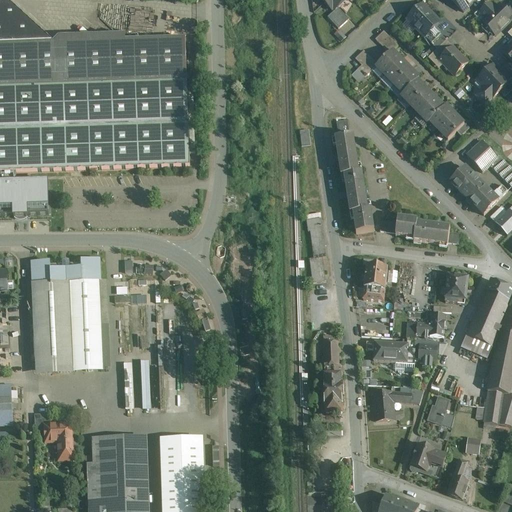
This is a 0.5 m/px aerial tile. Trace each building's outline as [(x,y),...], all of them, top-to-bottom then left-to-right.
[(53,45),(3,0),(0,0),(0,46),(53,45)] [(321,0),(332,11),(333,10),(335,12),(338,9),(347,0),(321,0)] [(450,0),(464,13),(477,0),(450,0)] [(422,5),(407,21),(418,31),(420,30),(426,36),(424,38),(425,39),(425,38),(434,29),(440,23),(439,23),(438,24),(430,16),(431,14),(422,5)] [(495,10),(490,5),(480,14),(481,15),(482,13),(490,21),(485,26),(482,23),(482,24),(496,38),(511,21),(511,18),(509,16),(500,6),(495,10)] [(349,21),(338,9),(335,12),(327,19),(338,30),(349,21)] [(434,29),(425,38),(432,46),(441,36),(434,29)] [(340,32),(335,35),(341,42),(345,38),(340,32)] [(384,32),(375,41),(380,45),(389,37),(384,32)] [(77,44),(71,39),(65,45),(59,39),(53,45),(54,88),(187,84),(186,41),(125,43),(119,37),(113,43),(107,37),(101,44),(95,38),(89,44),(83,38),(77,44)] [(389,37),(380,45),(385,50),(393,42),(389,37)] [(451,37),(428,59),(433,64),(437,60),(455,78),(468,64),(447,42),(451,38),(451,37)] [(393,42),(385,50),(389,55),(392,52),(398,47),(393,42)] [(511,44),(503,54),(511,62),(511,63),(511,44)] [(53,45),(0,46),(0,89),(54,88),(53,45)] [(364,52),(355,60),(360,65),(368,57),(364,52)] [(378,66),(376,68),(385,77),(401,62),(392,52),(389,55),(378,66)] [(368,57),(360,65),(362,67),(365,70),(373,61),(368,57)] [(373,61),(365,70),(369,75),(376,68),(378,66),(373,61)] [(401,62),(385,77),(394,86),(410,71),(401,62)] [(365,70),(362,67),(357,71),(365,79),(369,75),(365,70)] [(499,73),(493,67),(480,79),(488,86),(476,97),(485,106),(493,99),(493,100),(509,84),(499,73)] [(511,79),(511,74),(505,67),(499,73),(509,83),(511,79)] [(410,71),(394,86),(403,96),(417,82),(419,80),(410,71)] [(403,96),(401,98),(410,107),(426,91),(417,82),(403,96)] [(187,84),(54,88),(0,89),(0,132),(188,126),(187,84)] [(435,100),(426,91),(410,107),(419,116),(435,100)] [(435,100),(419,116),(428,125),(430,123),(444,109),(435,100)] [(444,109),(430,123),(439,132),(455,117),(446,108),(444,109)] [(455,117),(439,132),(448,142),(457,133),(464,126),(455,117)] [(464,126),(457,133),(461,138),(470,130),(465,125),(464,126)] [(188,126),(0,132),(0,175),(3,175),(15,175),(190,169),(188,126)] [(309,132),(300,132),(302,148),(311,147),(309,132)] [(339,139),(335,140),(341,178),(344,177),(359,175),(353,137),(339,139)] [(482,142),(466,157),(482,174),(490,167),(498,160),(497,159),(482,142)] [(511,170),(499,158),(497,159),(498,160),(490,167),(511,189),(511,170)] [(493,196),(471,174),(468,177),(462,171),(450,183),(484,217),(499,202),(493,196)] [(359,175),(344,177),(350,215),(353,215),(353,214),(368,212),(368,211),(362,174),(359,175)] [(15,175),(3,175),(3,185),(0,185),(0,218),(15,218),(15,222),(31,221),(30,217),(51,216),(50,184),(15,185),(15,175)] [(508,192),(502,186),(493,196),(499,202),(508,192)] [(496,225),(507,214),(502,208),(491,219),(496,225)] [(368,212),(353,214),(353,215),(356,235),(374,233),(371,211),(368,211),(368,212)] [(507,238),(511,233),(511,214),(510,212),(507,214),(496,225),(495,226),(507,238)] [(321,220),(307,222),(309,233),(311,233),(314,260),(314,261),(323,260),(326,259),(321,220)] [(417,222),(398,220),(397,225),(396,235),(395,238),(414,240),(417,225),(417,222)] [(417,225),(414,240),(414,243),(448,248),(449,234),(450,230),(417,225)] [(314,260),(310,261),(313,285),(326,283),(323,260),(314,261),(314,260)] [(143,275),(151,275),(152,265),(143,265),(143,275)] [(388,271),(367,268),(365,290),(385,293),(388,271)] [(397,284),(397,272),(389,271),(389,284),(397,284)] [(127,278),(117,278),(119,315),(130,315),(127,278)] [(468,280),(448,278),(446,300),(446,304),(458,306),(458,301),(466,302),(467,295),(468,289),(467,289),(468,280)] [(100,282),(69,284),(73,370),(104,368),(100,282)] [(73,370),(69,284),(34,285),(38,372),(73,370)] [(511,296),(511,290),(495,284),(491,296),(510,303),(511,296)] [(385,293),(365,290),(363,301),(384,303),(385,293)] [(181,293),(178,297),(195,309),(198,305),(181,293)] [(494,361),(487,392),(489,393),(502,324),(508,309),(507,309),(510,303),(491,296),(486,294),(462,347),(494,361)] [(511,303),(510,310),(508,309),(502,324),(511,328),(511,303)] [(202,333),(211,330),(207,317),(205,318),(202,309),(195,312),(202,333)] [(446,317),(431,316),(431,327),(430,338),(444,339),(446,317)] [(511,328),(502,324),(489,393),(504,396),(511,397),(511,393),(511,328)] [(431,327),(418,326),(417,337),(430,338),(431,327)] [(363,327),(363,337),(378,337),(378,327),(363,327)] [(416,342),(407,341),(407,347),(408,347),(407,366),(414,366),(415,366),(415,363),(416,348),(416,342)] [(375,345),(367,344),(367,353),(375,353),(375,346),(375,345)] [(340,377),(334,377),(334,367),(339,367),(338,345),(324,345),(325,366),(324,366),(326,415),(333,415),(340,415),(342,415),(341,398),(343,397),(343,387),(340,387),(340,377)] [(403,347),(375,345),(375,346),(375,353),(374,362),(374,364),(394,365),(407,366),(408,347),(407,347),(403,347)] [(437,349),(425,348),(424,348),(421,348),(420,363),(423,364),(423,370),(432,370),(433,364),(436,364),(437,349)] [(131,364),(122,365),(124,411),(132,410),(131,364)] [(407,366),(394,365),(394,371),(395,372),(397,372),(400,375),(400,376),(401,376),(401,375),(404,373),(414,373),(414,366),(407,366)] [(11,389),(0,389),(0,425),(12,425),(12,414),(11,401),(11,389)] [(489,393),(486,410),(485,422),(484,424),(496,426),(499,427),(504,396),(489,393)] [(392,394),(373,396),(376,424),(395,422),(393,404),(392,394)] [(400,395),(392,394),(393,404),(412,406),(412,396),(400,395)] [(422,397),(412,396),(412,406),(420,406),(422,397)] [(439,400),(434,414),(432,413),(429,422),(452,430),(454,421),(444,418),(449,403),(439,400)] [(486,410),(478,409),(477,421),(485,422),(486,410)] [(47,416),(36,417),(37,431),(45,431),(44,427),(48,427),(47,416)] [(48,427),(44,427),(45,431),(45,445),(60,444),(60,451),(58,451),(58,463),(74,462),(72,425),(48,427)] [(207,511),(205,440),(164,441),(165,511),(207,511)] [(481,443),(468,441),(466,454),(479,456),(481,443)] [(145,511),(143,442),(92,444),(93,468),(87,468),(88,511),(145,511)] [(447,456),(418,446),(411,467),(412,467),(420,470),(428,473),(430,465),(443,469),(447,456)] [(460,462),(454,478),(462,481),(468,465),(460,462)] [(454,478),(447,497),(463,502),(469,484),(462,481),(454,478)] [(511,493),(507,492),(502,503),(511,507),(511,493)] [(400,511),(403,504),(387,498),(382,509),(381,511),(400,511)]
